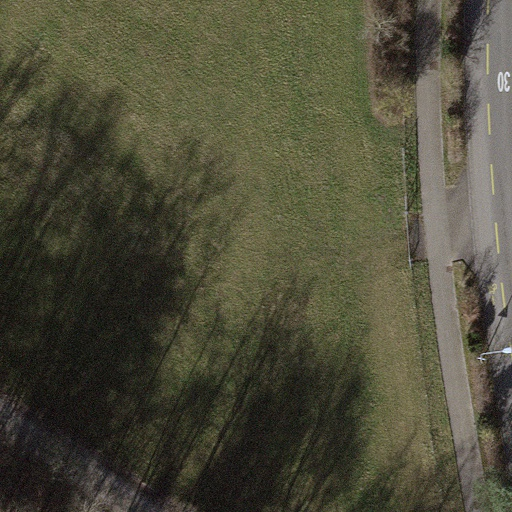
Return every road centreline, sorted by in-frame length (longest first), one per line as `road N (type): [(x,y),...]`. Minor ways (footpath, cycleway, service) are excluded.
road 1 (track): [(161,511),(0,399)]
road 2 (tertiary): [(508,0),(511,144)]
